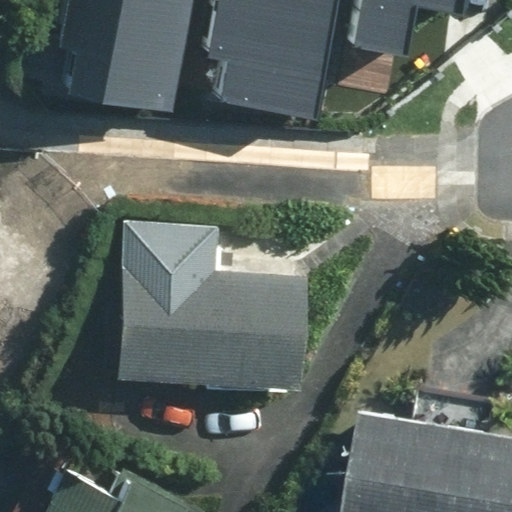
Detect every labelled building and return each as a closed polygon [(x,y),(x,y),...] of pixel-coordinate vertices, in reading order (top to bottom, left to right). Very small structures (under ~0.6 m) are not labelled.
[(69,35),(62,71),(163,89),(178,0),(52,0),(47,31),(69,35)] [(208,47),(202,83),(302,101),(320,0),(193,0),(186,43),(208,47)] [(351,0),(347,25),(394,33),(399,0),(351,0)] [(298,227),(105,214),(94,377),(287,389),(298,227)] [(511,511),(511,433),(352,405),(327,511),(511,511)] [(97,486),(53,463),(27,511),(200,511),(203,508),(110,460),(97,486)]
